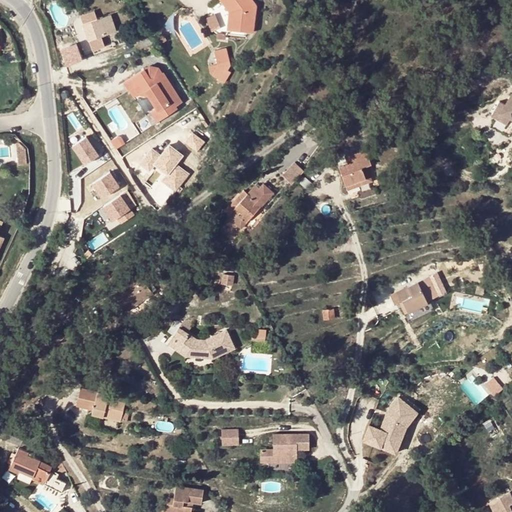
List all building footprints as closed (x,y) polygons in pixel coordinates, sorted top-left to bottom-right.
[(220,0),(229,11),(229,30),(253,31),(253,30),(254,3),(251,0),(220,0)] [(80,15),(82,22),(89,40),(90,43),(92,50),(105,45),(101,35),(116,30),(110,14),(97,19),(94,10),(80,15)] [(214,15),(207,19),(213,32),(220,28),(214,15)] [(139,48),(154,43),(151,33),(148,34),(146,28),(136,31),(138,37),(136,39),(139,48)] [(163,34),(158,38),(162,45),(168,41),(163,34)] [(139,48),(141,53),(156,48),(154,43),(139,48)] [(76,48),(61,54),(66,65),(80,59),(76,48)] [(228,50),(217,50),(218,64),(211,73),(222,81),(229,71),(226,68),(229,64),(228,50)] [(151,63),(145,66),(147,70),(151,67),(157,69),(159,73),(162,70),(159,65),(151,63)] [(145,66),(125,79),(130,87),(136,83),(141,90),(148,92),(156,104),(150,108),(157,118),(177,106),(175,104),(182,100),(164,70),(162,70),(159,73),(157,69),(151,67),(147,70),(145,66)] [(501,111),(511,117),(511,114),(511,110),(504,106),(501,111)] [(86,164),(100,154),(88,135),(73,145),(86,164)] [(26,139),(17,141),(19,163),(29,162),(26,139)] [(153,146),(139,163),(176,192),(191,174),(178,163),(185,154),(170,143),(162,154),(153,146)] [(361,167),(366,165),(371,163),(365,148),(351,153),(354,160),(347,163),(339,166),(346,185),(365,177),(361,167)] [(344,155),(347,163),(354,160),(351,153),(344,155)] [(300,172),(290,164),(278,177),(288,186),(300,172)] [(371,180),(366,165),(361,167),(365,177),(346,185),(347,190),(371,180)] [(102,198),(121,186),(112,171),(92,182),(102,198)] [(243,188),(227,207),(231,211),(233,209),(245,220),(261,204),(269,195),(260,186),(251,196),(243,188)] [(123,194),(102,205),(114,227),(135,216),(123,194)] [(89,243),(93,250),(107,242),(103,234),(89,243)] [(160,245),(151,251),(154,257),(164,252),(160,245)] [(140,274),(145,283),(150,279),(145,271),(140,274)] [(232,275),(223,273),(221,282),(231,284),(232,275)] [(127,309),(123,312),(128,319),(146,307),(141,299),(152,292),(145,283),(140,274),(115,291),(127,309)] [(416,282),(392,293),(396,302),(400,300),(405,311),(424,302),(416,282)] [(401,313),(405,311),(400,300),(396,302),(401,313)] [(332,306),(323,307),(325,319),(334,318),(332,306)] [(236,346),(228,328),(205,338),(198,338),(178,327),(167,343),(185,355),(192,355),(196,349),(205,349),(207,356),(215,357),(236,346)] [(108,357),(103,367),(109,370),(114,361),(108,357)] [(508,378),(503,369),(497,374),(503,382),(508,378)] [(129,376),(118,373),(116,378),(128,382),(129,376)] [(495,376),(485,384),(495,396),(504,388),(495,376)] [(127,399),(98,391),(92,412),(122,419),(127,399)] [(361,441),(382,453),(385,446),(392,450),(402,432),(417,419),(403,404),(389,416),(380,433),(369,427),(361,441)] [(382,453),(392,458),(405,435),(419,422),(417,419),(402,432),(392,450),(385,446),(382,453)] [(236,427),(219,427),(219,442),(236,442),(236,427)] [(280,433),(271,433),(271,448),(258,448),(258,461),(295,461),(295,448),(307,448),(307,433),(285,433),(285,434),(281,434),(280,433)] [(27,443),(12,435),(10,440),(25,447),(27,443)] [(29,451),(19,447),(10,468),(19,472),(21,469),(34,475),(32,478),(61,491),(65,482),(56,478),(57,473),(50,470),(51,466),(40,461),(40,459),(28,454),(29,451)] [(187,500),(192,501),(200,503),(203,489),(176,484),(173,497),(167,496),(165,509),(160,508),(159,511),(194,511),(195,511),(190,510),(191,506),(187,505),(187,500)] [(490,501),(495,511),(511,511),(511,510),(510,505),(511,504),(511,496),(509,491),(490,501)]
